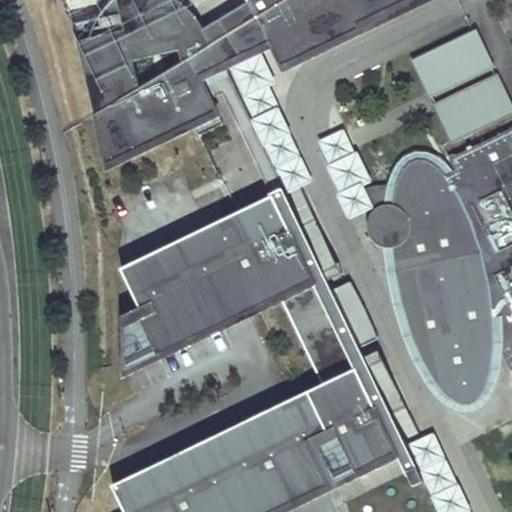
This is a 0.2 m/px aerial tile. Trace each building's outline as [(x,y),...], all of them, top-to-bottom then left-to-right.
[(125,29),(116,0),(112,0),(113,0),(109,3),(105,7),(101,12),(98,17),(72,23),(77,42),(125,29)] [(246,0),(248,2),(216,21),(203,28),(199,22),(188,9),(179,1),(177,0),(116,0),(125,29),(77,42),(92,116),(106,165),(193,123),(205,117),(199,103),(188,80),(198,75),(204,88),(213,83),(214,68),(270,42),(283,36),(284,39),(286,42),(291,45),(296,45),(300,44),(307,40),(312,35),(313,31),(321,37),(379,9),(374,0),(246,0)] [(284,39),(283,36),(270,42),(282,66),(360,29),(357,24),(407,0),(374,0),(379,9),(321,37),(313,31),(312,35),(307,40),(300,44),(296,45),(291,45),(286,42),(284,39)] [(210,98),(199,103),(205,117),(193,123),(198,135),(223,124),(210,98)] [(410,332),(414,342),(420,356),(427,369),(433,379),(440,387),(444,392),(449,397),(453,400),(458,403),(462,405),(465,405),(470,404),(475,403),(477,401),(481,398),(484,393),(485,389),(488,383),(491,373),(493,364),(494,352),(494,345),(493,334),(511,371),(511,370),(511,128),(449,159),(455,171),(445,176),(435,165),(429,162),(422,160),(416,160),(411,162),(406,167),(402,172),(396,186),(393,205),(388,204),(384,205),(379,207),(375,209),(372,212),(370,215),(369,219),(368,223),(368,230),(370,237),(375,243),(381,247),(386,248),(390,248),(395,271),(399,291),(402,304),(405,316),(410,332)] [(393,205),(396,186),(382,172),(375,174),(369,176),(363,180),(358,184),(352,193),(372,212),(375,209),(379,207),(384,205),(388,204),(393,205)] [(322,385),(363,468),(408,447),(360,347),(378,339),(350,281),(332,290),(285,191),(122,267),(140,306),(136,308),(157,353),(279,295),(322,385)] [(136,308),(122,314),(125,368),(157,353),(136,308)] [(311,438),(333,483),(363,468),(322,385),(307,392),(326,431),(311,438)] [(307,392),(113,487),(124,511),(272,511),(333,483),(311,438),(326,431),(307,392)] [(415,467),(406,471),(413,486),(423,482),(415,467)]
